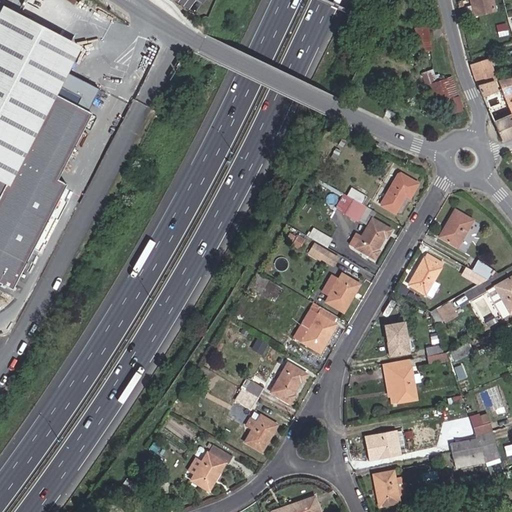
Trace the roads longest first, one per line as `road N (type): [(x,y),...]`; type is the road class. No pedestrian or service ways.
road 1 (motorway): [(42,511),(142,369),(242,200),(340,0)]
road 2 (motorway): [(287,0),(155,256),(0,493)]
road 3 (tertiary): [(132,0),(181,34),(445,152)]
road 4 (unclassified): [(451,173),(342,357),(332,395)]
road 5 (residential): [(474,137),(479,115),(450,0)]
